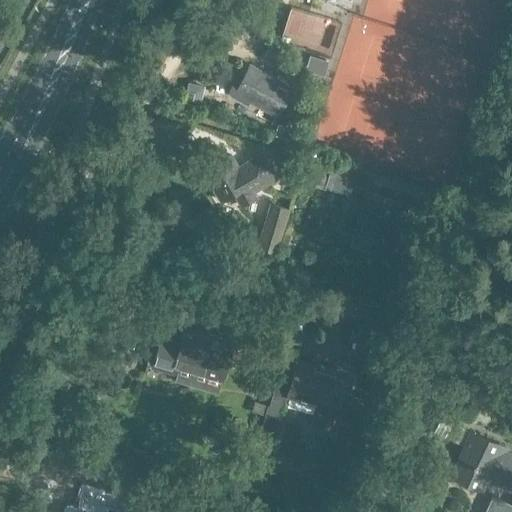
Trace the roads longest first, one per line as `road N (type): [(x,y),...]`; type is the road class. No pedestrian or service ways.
road 1 (track): [(215,0),(85,187),(53,204)]
road 2 (track): [(511,69),(433,320)]
road 3 (residential): [(430,330),(197,273)]
road 4 (primary): [(0,179),(86,0)]
road 5 (residential): [(374,511),(430,330)]
